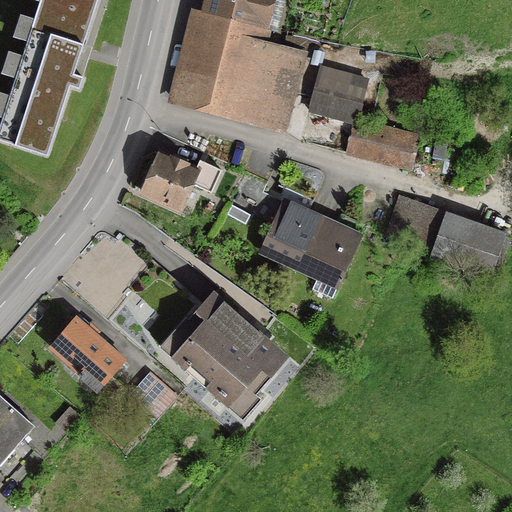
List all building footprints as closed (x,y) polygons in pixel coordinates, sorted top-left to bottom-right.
[(97,0),(42,0),(0,130),(0,139),(46,155),(69,85),(78,88),(81,80),(73,77),(97,0)] [(211,0),(204,33),(189,29),(171,101),(258,124),(267,91),(274,93),(279,73),(287,75),(292,54),(257,45),(261,28),(262,28),(268,0),(211,0)] [(311,112),(315,113),(337,120),(347,83),(316,75),(307,111),(311,112)] [(344,154),(405,170),(413,138),(351,122),(344,154)] [(189,184),(200,189),(209,193),(219,171),(197,161),(193,170),(158,154),(140,193),(177,210),(189,184)] [(396,198),(395,202),(383,236),(431,253),(430,257),(486,277),(501,235),(396,198)] [(299,265),(320,219),(282,202),(261,248),(299,265)] [(329,299),(358,236),(320,219),(299,265),(317,274),(310,290),(329,299)] [(243,329),(247,324),(235,314),(234,315),(211,295),(187,322),(190,324),(182,334),(184,336),(173,348),(186,360),(180,367),(186,372),(192,365),(219,389),(213,396),(219,401),(219,400),(241,419),(257,399),(251,394),(268,375),(264,372),(276,358),(243,329)] [(94,391),(108,376),(122,360),(103,344),(102,345),(72,320),(49,347),(78,372),(76,375),(94,391)] [(148,374),(129,395),(155,417),(174,396),(148,374)] [(0,478),(3,481),(30,451),(19,440),(31,426),(0,398),(0,478)] [(94,463),(75,445),(55,468),(73,484),(62,498),(77,511),(113,511),(124,501),(88,470),(94,463)]
